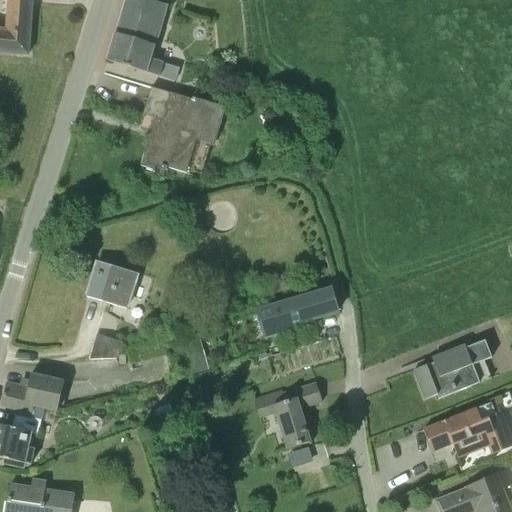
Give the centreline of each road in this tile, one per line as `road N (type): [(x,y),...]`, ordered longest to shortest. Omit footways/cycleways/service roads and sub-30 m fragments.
road 1 (tertiary): [(0,328),(104,0)]
road 2 (residential): [(371,511),(343,309)]
